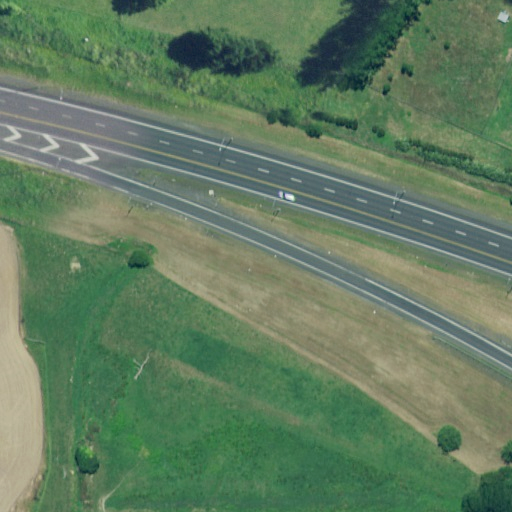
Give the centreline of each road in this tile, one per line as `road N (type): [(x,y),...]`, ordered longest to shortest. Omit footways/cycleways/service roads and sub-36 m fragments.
road 1 (trunk): [(511,358),(303,255),(159,195),(0,144)]
road 2 (trunk): [(0,110),(511,261)]
